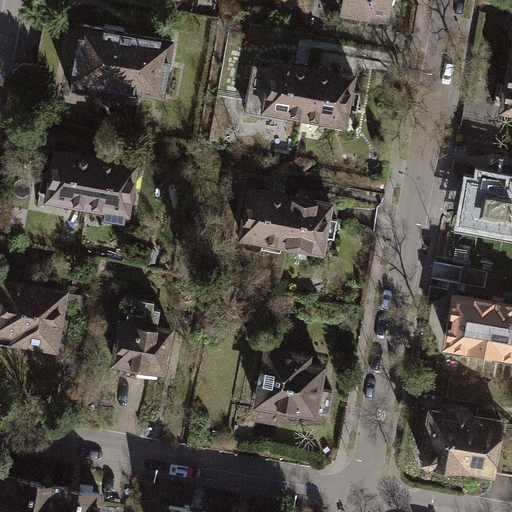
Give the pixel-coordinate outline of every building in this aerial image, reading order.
[(362,12),(387,16),(390,0),(343,0),(342,9),(348,10),(351,14),(359,15),(362,12)] [(171,38),(81,23),(70,88),(139,100),(141,90),(162,93),(171,38)] [(286,113),(303,116),(312,67),(273,60),(271,68),(253,64),(245,111),(285,118),(286,113)] [(511,65),(509,83),(498,81),(494,106),(511,108),(511,65)] [(303,116),(345,123),(353,75),(312,67),(303,116)] [(44,139),(14,133),(10,155),(40,161),(44,139)] [(47,198),(87,204),(95,156),(55,149),(51,173),(41,172),(39,190),(48,192),(47,198)] [(104,216),(126,219),(135,162),(95,156),(87,204),(105,207),(104,216)] [(511,177),(484,173),(483,178),(467,176),(460,221),(511,229),(511,177)] [(281,242),(290,194),(250,187),(241,236),(263,239),(261,248),(280,251),(281,242)] [(290,194),(281,242),(321,249),(323,235),(332,237),(336,218),(331,217),(334,202),(290,194)] [(27,245),(0,240),(0,259),(24,264),(27,245)] [(53,345),(64,290),(5,279),(0,303),(0,340),(16,344),(17,338),(53,345)] [(448,340),(447,344),(511,354),(511,303),(456,293),(455,297),(451,300),(449,308),(452,314),(452,319),(445,327),(445,336),(448,340)] [(117,370),(156,376),(158,368),(163,368),(170,328),(157,326),(160,308),(154,308),(155,300),(130,296),(125,298),(124,301),(113,360),(118,361),(117,370)] [(260,396),(260,401),(286,406),(288,411),(292,415),(299,415),(304,413),(307,409),(328,412),(332,390),(317,388),(321,366),(305,363),(306,355),(269,349),(263,382),(255,381),(253,395),(260,396)] [(421,449),(422,459),(429,463),(438,460),(493,470),(500,426),(471,421),(472,412),(469,407),(457,405),(455,415),(432,411),(426,443),(421,449)] [(0,511),(10,511),(16,477),(0,474),(0,511)] [(52,511),(57,484),(16,477),(10,511),(52,511)] [(96,511),(100,492),(57,484),(52,511),(96,511)]
